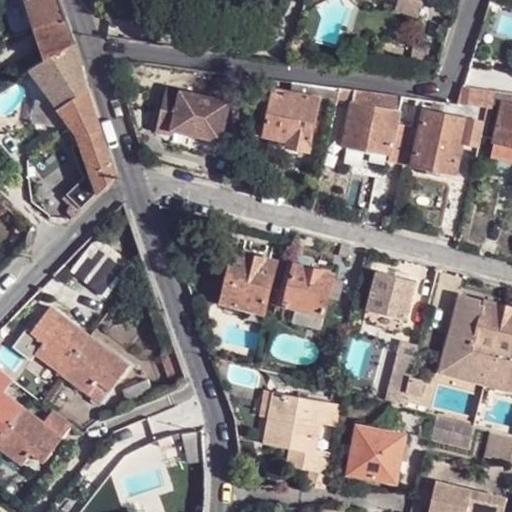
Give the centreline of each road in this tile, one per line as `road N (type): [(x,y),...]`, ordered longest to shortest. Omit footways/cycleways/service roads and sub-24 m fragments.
road 1 (residential): [(474,0),(455,73),(433,90),(90,43)]
road 2 (residential): [(511,276),(131,179)]
road 3 (tertiary): [(220,511),(221,441),(131,179)]
road 4 (residential): [(131,179),(0,310)]
road 5 (unknown): [(222,486),(381,508)]
road 6 (tertiary): [(131,179),(90,43)]
